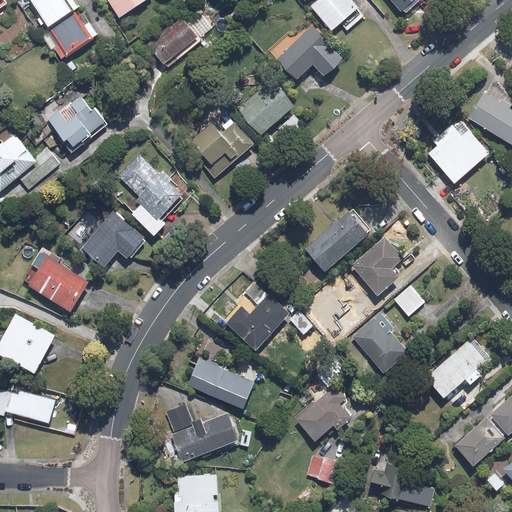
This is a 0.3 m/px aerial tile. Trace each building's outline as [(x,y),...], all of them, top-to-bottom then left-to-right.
[(67,14),(77,6),(72,0),(27,0),(25,2),(45,31),(67,14)] [(146,0),(105,0),(118,19),(146,0)] [(364,15),(350,0),(298,0),(330,33),(337,26),(344,34),(364,15)] [(415,0),(389,0),(400,13),(415,0)] [(71,19),(43,39),(51,51),(53,50),(61,61),(97,36),(80,12),(71,19)] [(204,39),(188,20),(150,52),(166,71),(204,39)] [(344,60),(311,27),(275,62),(295,82),(311,67),(323,80),(344,60)] [(295,106),(272,79),(235,112),(258,138),(295,106)] [(511,112),(482,93),(466,118),(511,147),(511,112)] [(45,121),(70,151),(80,142),(83,146),(108,124),(94,107),(90,110),(77,94),(45,121)] [(254,145),(223,112),(188,144),(210,167),(204,172),(214,182),(254,145)] [(487,152),(457,118),(422,149),(452,183),(487,152)] [(28,191),(59,164),(45,147),(32,158),(13,136),(3,144),(0,140),(0,192),(17,178),(28,191)] [(157,175),(139,157),(117,178),(136,197),(132,202),(153,223),(179,198),(168,186),(173,181),(162,170),(157,175)] [(372,230),(352,207),(301,251),(320,273),(372,230)] [(143,240),(113,212),(79,249),(101,270),(117,253),(125,260),(143,240)] [(403,259),(383,236),(350,266),(376,295),(397,277),(391,270),(403,259)] [(20,281),(22,283),(67,313),(87,282),(56,262),(59,258),(42,247),(20,281)] [(287,315),(255,282),(244,293),(257,306),(248,315),(240,306),(223,323),(251,351),(255,346),(259,351),(267,344),(262,339),(287,315)] [(63,331),(20,310),(0,349),(43,371),(63,331)] [(377,316),(351,337),(381,373),(407,351),(377,316)] [(489,357),(471,336),(422,379),(440,399),(489,357)] [(253,382),(197,357),(184,385),(240,410),(253,382)] [(22,392),(0,385),(0,409),(9,412),(10,407),(52,420),(59,399),(24,388),(22,392)] [(332,395),(328,390),(292,421),(311,442),(329,426),(333,431),(350,417),(343,410),(351,403),(339,389),(332,395)] [(511,432),(511,391),(451,446),(471,468),(511,432)] [(180,462),(234,440),(224,413),(199,422),(197,417),(192,419),(186,405),(152,419),(158,434),(146,438),(155,462),(165,458),(167,461),(178,457),(180,462)] [(342,464),(309,454),(302,477),(334,487),(342,464)] [(511,456),(510,455),(500,464),(499,462),(481,478),(494,492),(509,479),(511,482),(511,456)] [(380,495),(378,506),(406,511),(426,511),(432,488),(399,481),(402,470),(384,466),(383,470),(371,467),(365,492),(380,495)] [(215,476),(176,474),(175,490),(173,490),(172,511),(222,511),(223,501),(214,501),(215,476)]
